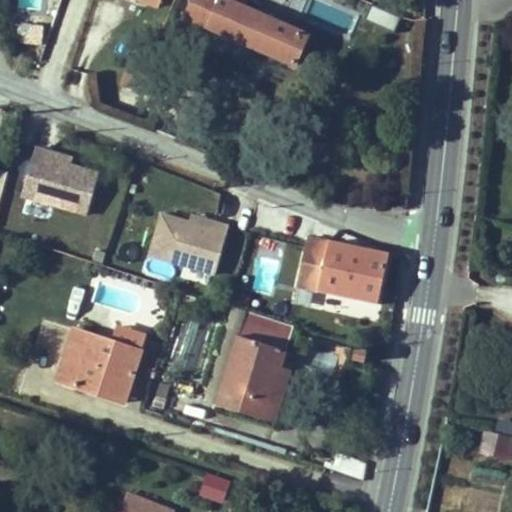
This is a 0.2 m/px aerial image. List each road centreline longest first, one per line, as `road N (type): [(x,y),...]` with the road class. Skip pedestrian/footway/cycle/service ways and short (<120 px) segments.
road 1 (unclassified): [(0,83),(359,222),(435,240)]
road 2 (primary): [(389,511),(435,240)]
road 3 (primary): [(435,240),(456,0)]
